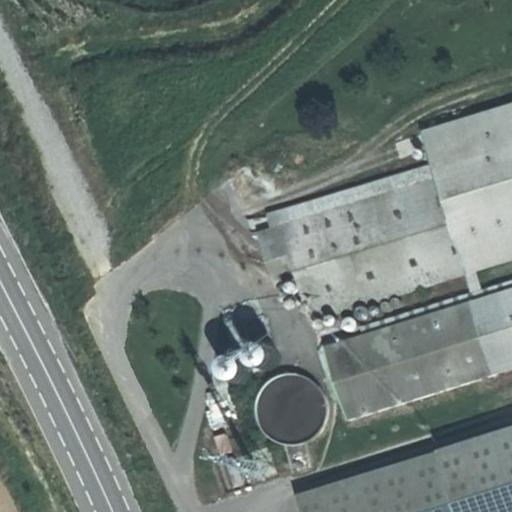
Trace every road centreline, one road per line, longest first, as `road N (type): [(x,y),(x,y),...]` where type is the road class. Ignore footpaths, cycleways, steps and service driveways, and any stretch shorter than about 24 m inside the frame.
road 1 (track): [(38,355),(222,205),(451,0)]
road 2 (track): [(182,511),(79,325)]
road 3 (secondary): [(38,355),(115,511)]
